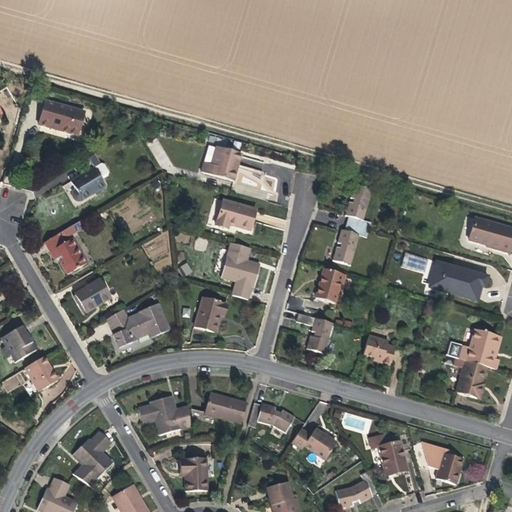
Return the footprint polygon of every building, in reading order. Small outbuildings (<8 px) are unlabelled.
[(80,120),(82,112),(45,101),(38,125),(55,130),(77,136),(82,121),(80,120)] [(237,165),(240,154),(216,147),(211,165),(204,163),(201,173),(233,182),(236,171),(235,170),(237,165)] [(92,165),(94,168),(101,180),(107,176),(108,173),(103,165),(100,165),(94,155),(88,158),(92,165)] [(105,187),(101,180),(94,168),(70,182),(73,187),(75,190),(74,191),(72,195),(72,197),(73,199),(77,202),(80,202),(82,201),(105,187)] [(156,190),(161,185),(156,181),(151,185),(156,190)] [(362,221),(366,208),(365,208),(367,203),(368,203),(371,191),(354,186),(351,198),(354,199),(353,202),(352,204),(349,203),(345,216),(349,217),(346,224),(369,231),(371,224),(362,221)] [(219,213),(221,199),(215,198),(213,212),(219,213)] [(253,221),(256,211),(222,201),(215,226),(227,229),(228,224),(250,231),(253,221)] [(509,253),(511,241),(511,229),(475,219),(468,240),(491,247),(491,248),(501,251),(509,253)] [(82,228),(78,223),(72,226),(75,232),(82,228)] [(355,248),(358,235),(367,238),(369,231),(346,224),(344,231),(341,231),(337,243),(341,244),(340,247),(339,249),(336,248),(332,261),(349,266),(353,253),(352,253),(354,248),(355,248)] [(87,264),(72,239),(67,242),(64,238),(75,232),(72,226),(45,242),(55,260),(57,259),(59,258),(61,261),(59,262),(67,275),(87,264)] [(195,250),(206,251),(207,239),(195,239),(195,250)] [(256,277),(259,266),(246,262),(243,262),(244,258),(247,259),(250,249),(230,244),(221,277),(236,282),(232,296),(247,300),(251,286),(254,287),(256,277)] [(424,273),(428,258),(405,253),(401,267),(424,273)] [(485,288),(488,276),(436,262),(429,285),(439,288),(438,292),(476,302),(477,298),(475,292),(477,286),(480,287),(485,288)] [(180,266),(185,276),(192,273),(187,263),(180,266)] [(340,285),(342,275),(323,270),(319,284),(315,298),(334,304),(340,285)] [(111,298),(100,280),(74,295),(74,296),(84,313),(85,313),(111,298)] [(84,313),(74,296),(72,297),(78,306),(82,314),(84,313)] [(218,322),(220,316),(223,317),(227,305),(202,299),(194,328),(215,333),(218,322)] [(169,331),(157,305),(139,312),(140,314),(127,319),(122,310),(106,320),(115,334),(113,335),(115,340),(119,349),(137,341),(136,339),(148,334),(150,339),(169,331)] [(182,308),(182,317),(190,317),(190,308),(182,308)] [(324,354),(327,342),(326,341),(327,336),(329,337),(332,324),(298,315),(296,322),(313,327),(311,332),(314,333),(314,335),(313,338),(310,337),(306,350),(324,354)] [(35,351),(25,334),(21,327),(1,339),(5,347),(10,355),(15,363),(35,351)] [(492,359),(498,337),(474,330),(469,348),(461,346),(457,360),(463,361),(464,361),(486,368),(495,370),(498,360),(495,359),(492,359)] [(32,340),(28,333),(25,334),(35,351),(38,349),(32,340)] [(389,366),(394,349),(386,346),(387,342),(368,337),(363,355),(373,358),(381,360),(380,363),(389,366)] [(497,353),(501,338),(498,337),(492,359),(495,359),(497,353)] [(10,355),(5,347),(1,350),(6,358),(10,355)] [(58,381),(51,370),(50,371),(47,366),(48,366),(43,358),(24,369),(38,393),(58,381)] [(462,368),(464,361),(463,361),(457,360),(454,359),(452,366),(462,368)] [(482,384),(486,368),(464,361),(462,368),(455,393),(459,394),(480,400),(482,390),(480,389),(482,384)] [(456,407),(459,394),(455,393),(451,405),(456,407)] [(241,424),(246,404),(228,399),(228,401),(209,396),(204,415),(241,424)] [(190,427),(188,407),(178,410),(179,412),(175,413),(171,397),(150,403),(151,405),(138,409),(140,418),(142,425),(155,421),(160,436),(180,430),(190,427)] [(257,422),(262,406),(254,404),(248,426),(255,428),(257,422)] [(271,423),(274,411),(275,408),(268,406),(262,405),(262,406),(257,422),(270,425),(271,423)] [(271,423),(275,424),(281,414),(274,411),(271,423)] [(282,411),(281,414),(275,424),(273,427),(285,433),(294,418),(282,411)] [(302,450),(304,447),(310,437),(300,430),(291,443),(302,450)] [(315,430),(310,437),(304,447),(325,461),(336,444),(326,438),(315,430)] [(90,487),(112,464),(101,453),(111,443),(106,439),(99,432),(89,442),(88,440),(73,456),(82,465),(73,475),(90,487)] [(398,436),(399,442),(402,452),(412,450),(408,434),(398,436)] [(390,445),(390,444),(388,435),(368,439),(371,450),(378,448),(390,445)] [(399,442),(390,444),(390,445),(378,448),(384,472),(394,470),(396,474),(407,472),(402,452),(399,442)] [(428,467),(438,471),(443,454),(452,457),(454,453),(421,443),(412,445),(418,469),(428,467)] [(459,471),(462,460),(452,457),(443,454),(438,471),(435,480),(455,485),(459,471)] [(207,491),(206,459),(179,459),(179,473),(184,473),(184,477),(185,492),(207,491)] [(361,475),(364,481),(371,496),(380,491),(371,473),(370,471),(361,475)] [(73,511),(77,504),(63,498),(69,486),(54,479),(49,491),(46,490),(43,498),(37,510),(42,511),(73,511)] [(372,497),(371,496),(364,481),(352,488),(353,490),(349,492),(348,489),(335,492),(339,509),(352,506),(351,503),(355,502),(358,500),(360,503),(372,497)] [(299,511),(296,498),(292,499),(288,482),(266,488),(271,506),(275,505),(276,511),(299,511)] [(138,495),(132,485),(129,487),(138,501),(141,499),(138,495)] [(148,511),(141,499),(138,501),(129,487),(112,497),(120,511),(148,511)]
